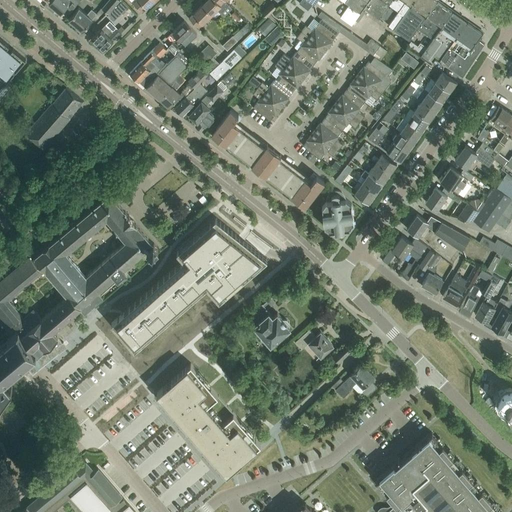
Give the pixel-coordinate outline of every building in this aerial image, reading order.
[(71,0),(51,0),(49,3),(61,13),(71,0)] [(107,0),(101,8),(108,13),(118,0),(107,0)] [(114,19),(128,6),(123,0),(109,14),(114,19)] [(142,11),(153,0),(132,0),(132,1),(142,11)] [(229,4),(226,1),(225,1),(223,0),(206,0),(202,4),(212,14),(215,17),(229,4)] [(364,7),(368,0),(342,0),(345,1),(345,2),(346,1),(349,4),(347,7),(344,5),(341,10),(343,12),(340,16),(351,24),(364,7)] [(389,4),(392,0),(368,0),(364,7),(379,18),(388,4),(389,4)] [(394,29),(413,0),(392,0),(389,4),(398,11),(388,25),(394,29)] [(418,27),(436,0),(413,0),(394,29),(409,40),(418,27)] [(432,38),(452,10),(452,9),(452,10),(438,0),(436,0),(418,27),(432,38)] [(262,12),(266,17),(277,7),(272,2),(262,12)] [(203,23),(212,14),(202,4),(189,17),(199,28),(203,23)] [(82,30),(96,14),(90,9),(86,14),(78,7),(69,18),(72,21),(71,22),(74,24),(76,24),(82,30)] [(239,7),(236,11),(242,17),(246,13),(239,7)] [(318,15),(322,18),(326,21),(330,17),(321,10),(318,15)] [(441,59),(467,21),(467,20),(452,10),(432,38),(424,50),(420,55),(431,63),(435,57),(439,60),(440,60),(439,59),(440,58),(441,59)] [(273,27),(280,21),(276,17),(269,23),(273,27)] [(326,21),(322,18),(319,21),(314,17),(307,26),(306,24),(301,30),(326,49),(333,40),(332,40),(339,30),(326,21)] [(348,29),(330,17),(326,21),(339,30),(345,34),(348,29)] [(185,36),(189,41),(197,33),(184,20),(173,30),(181,39),(185,36)] [(462,75),(484,42),(478,38),(483,31),(482,31),(467,21),(441,59),(449,64),(448,65),(462,75)] [(232,35),(237,40),(251,27),(246,23),(233,35),(232,35)] [(102,28),(101,27),(91,38),(97,44),(97,46),(100,49),(101,49),(103,50),(113,40),(113,39),(120,32),(116,28),(112,32),(106,25),(102,28)] [(254,29),(247,37),(253,43),(261,35),(254,29)] [(365,41),(348,29),(345,34),(362,46),(365,41)] [(318,59),(326,49),(301,30),(296,36),(300,39),(295,46),(298,49),(297,50),(314,63),(318,58),(318,59)] [(227,49),(237,40),(232,35),(223,44),(227,49)] [(13,48),(12,48),(11,50),(7,47),(9,45),(0,37),(0,74),(7,81),(26,59),(13,48)] [(373,54),(380,45),(370,38),(367,42),(365,41),(362,46),(373,54)] [(210,44),(216,50),(220,45),(214,40),(210,44)] [(411,40),(407,45),(420,55),(424,50),(411,40)] [(158,59),(157,58),(167,49),(160,42),(141,60),(130,72),(145,85),(156,73),(163,64),(158,59)] [(168,48),(175,55),(179,51),(172,43),(168,48)] [(210,72),(217,79),(229,66),(230,67),(246,51),(238,44),(219,62),(210,72)] [(387,50),(380,45),(373,54),(376,57),(380,59),(387,50)] [(179,74),(182,70),(191,61),(180,50),(179,51),(175,55),(168,62),(166,61),(163,64),(156,73),(157,74),(146,86),(160,98),(171,85),(179,74)] [(310,68),(314,63),(297,50),(291,58),(284,53),(279,58),(304,77),(311,68),(310,68)] [(402,54),(405,62),(412,58),(409,51),(402,54)] [(175,106),(200,82),(210,72),(219,62),(213,56),(187,80),(190,82),(182,91),(180,92),(171,103),(175,106)] [(364,65),(357,74),(382,93),(391,81),(391,76),(388,74),(392,68),(380,59),(376,57),(372,62),(369,60),(365,65),(364,65)] [(297,87),(304,77),(279,58),(275,64),(281,70),(275,78),(292,91),(296,86),(297,87)] [(425,65),(421,71),(425,74),(425,73),(426,74),(430,69),(425,65)] [(171,103),(180,92),(176,89),(186,78),(182,75),(185,72),(182,70),(179,74),(171,85),(160,98),(169,106),(171,103)] [(442,70),(435,81),(449,91),(457,81),(442,70)] [(418,83),(425,74),(421,71),(416,76),(413,80),(418,83)] [(382,93),(357,74),(350,83),(351,84),(347,88),(364,102),(370,93),(377,99),(382,93)] [(288,96),(292,91),(275,78),(269,86),(262,81),(257,87),(282,106),(289,96),(288,96)] [(201,100),(189,114),(190,115),(190,117),(192,119),(194,119),(197,122),(199,119),(207,125),(215,116),(208,109),(210,107),(206,104),(211,99),(213,100),(224,90),(227,87),(220,80),(217,83),(201,99),(201,100)] [(415,88),(418,83),(413,80),(410,84),(406,89),(411,93),(415,88)] [(442,101),(449,91),(435,81),(428,90),(428,91),(442,101)] [(208,89),(200,82),(175,106),(182,114),(195,103),(194,102),(208,89)] [(66,86),(27,133),(43,148),(64,124),(63,123),(83,100),(66,86)] [(275,115),(282,106),(257,87),(253,92),(259,98),(253,106),(270,119),(274,114),(275,115)] [(435,111),(442,101),(428,91),(428,90),(424,87),(417,97),(421,100),(435,111)] [(364,102),(347,88),(343,93),(342,93),(335,102),(360,121),(364,115),(358,110),(364,102)] [(406,99),(411,93),(406,89),(401,95),(406,99)] [(428,121),(435,111),(421,100),(414,110),(428,121)] [(360,121),(335,102),(328,111),(329,112),(325,117),(342,130),(348,122),(355,127),(360,121)] [(395,103),(390,108),(396,112),(400,107),(395,103)] [(502,126),(511,113),(502,106),(501,107),(498,105),(490,117),(493,119),(493,120),(496,121),(493,125),(500,129),(503,126),(502,126)] [(212,132),(252,162),(251,163),(259,169),(265,174),(266,173),(306,204),(324,180),(314,172),(310,177),(308,179),(278,156),(280,154),(281,154),(274,149),(267,143),(267,144),(266,146),(236,123),(237,121),(241,116),(231,108),(212,132)] [(391,118),(396,112),(390,108),(383,118),(388,121),(391,118)] [(421,131),(428,121),(414,110),(407,120),(421,131)] [(511,133),(511,112),(511,113),(502,126),(503,126),(507,129),(499,140),(504,144),(510,136),(511,133)] [(342,130),(325,117),(321,121),(313,130),(338,149),(343,143),(336,138),(342,130)] [(415,141),(421,131),(407,120),(400,130),(415,141)] [(376,127),(384,134),(388,128),(383,124),(379,129),(376,127)] [(376,143),(384,134),(376,127),(368,137),(376,143)] [(483,140),(489,131),(483,128),(483,127),(477,137),(482,140),(483,140)] [(338,149),(313,130),(306,139),(307,140),(303,145),(320,158),(327,150),(333,155),(338,149)] [(407,151),(415,141),(400,130),(393,140),(407,151)] [(401,160),(407,151),(393,140),(386,150),(401,160)] [(483,140),(482,140),(478,146),(495,157),(498,152),(483,140)] [(489,166),(495,157),(478,146),(475,151),(465,144),(455,159),(467,167),(475,156),(483,161),(489,166)] [(362,145),(358,150),(364,155),(368,149),(362,145)] [(359,160),(364,155),(358,150),(354,156),(359,160)] [(382,152),(375,162),(389,173),(397,162),(382,152)] [(495,158),(504,165),(506,163),(508,159),(499,152),(495,158)] [(382,183),(389,173),(375,162),(368,172),(382,183)] [(347,164),(343,169),(348,173),(353,168),(347,164)] [(440,180),(458,192),(466,181),(468,182),(474,175),(463,168),(460,172),(450,165),(440,180)] [(344,179),(348,173),(343,169),(335,179),(340,183),(344,179)] [(375,193),(382,183),(368,172),(361,183),(375,193)] [(509,203),(511,204),(511,178),(506,174),(496,187),(485,201),(479,210),(473,220),(489,231),(496,222),(502,213),(506,208),(509,203)] [(369,203),(375,193),(361,183),(354,192),(369,203)] [(425,201),(437,209),(447,194),(457,201),(460,197),(449,189),(446,193),(436,186),(425,201)] [(346,198),(342,199),(342,197),(341,195),(340,194),(341,191),(340,191),(339,190),(337,190),(336,190),(334,190),(333,190),(331,191),(330,192),(329,193),(328,194),(328,195),(327,196),(327,198),(327,199),(327,201),(322,206),(325,225),(330,230),(349,227),(354,222),(351,203),(346,198)] [(98,290),(116,275),(118,278),(127,271),(124,268),(147,248),(152,254),(158,248),(154,242),(153,243),(110,192),(34,256),(36,258),(32,260),(29,257),(0,280),(0,321),(6,329),(10,325),(16,332),(9,338),(9,337),(7,338),(6,336),(0,341),(0,398),(10,390),(11,391),(12,390),(12,389),(13,388),(11,386),(10,385),(11,385),(6,379),(12,374),(12,375),(14,374),(13,373),(19,368),(20,369),(21,368),(21,367),(25,363),(33,373),(58,352),(59,353),(58,352),(65,346),(62,343),(63,342),(63,341),(62,342),(58,337),(53,331),(58,326),(59,327),(59,326),(59,325),(63,321),(64,322),(65,322),(64,321),(69,316),(70,317),(71,317),(70,316),(75,312),(76,312),(75,311),(80,307),(81,307),(85,311),(103,295),(98,290)] [(479,210),(476,208),(468,202),(457,217),(472,221),(473,220),(479,210)] [(511,212),(506,208),(502,213),(507,217),(511,220),(511,219),(511,212)] [(418,236),(426,225),(434,231),(442,220),(431,214),(427,220),(417,213),(407,227),(418,236)] [(507,217),(502,213),(496,222),(501,225),(507,217)] [(121,313),(111,322),(134,348),(135,347),(133,344),(138,340),(140,343),(146,338),(147,337),(144,334),(146,333),(149,330),(152,333),(157,328),(158,327),(156,324),(157,323),(161,320),(163,323),(169,318),(170,317),(167,314),(170,312),(172,310),(175,313),(180,308),(181,307),(179,304),(182,302),(184,300),(186,303),(192,298),(193,297),(190,295),(195,291),(195,290),(198,293),(203,288),(207,286),(219,300),(220,299),(217,296),(227,287),(230,291),(236,285),(234,281),(243,273),(246,276),(252,271),(253,270),(250,267),(260,259),(262,262),(265,260),(267,258),(264,256),(244,239),(238,235),(216,217),(215,218),(210,222),(210,223),(212,226),(203,234),(200,231),(194,236),(193,237),(196,240),(192,243),(188,246),(186,243),(184,245),(178,250),(177,251),(184,259),(180,262),(181,263),(185,259),(187,262),(123,317),(121,315),(124,311),(123,311),(121,313)] [(511,220),(507,217),(501,225),(505,229),(511,220)] [(471,237),(442,220),(434,231),(462,250),(471,237)] [(436,242),(440,238),(433,232),(430,237),(436,242)] [(410,247),(424,256),(430,248),(431,248),(415,237),(412,241),(402,234),(391,249),(398,253),(397,254),(399,255),(400,255),(403,257),(410,247)] [(494,242),(482,235),(479,242),(490,248),(494,242)] [(501,241),(496,238),(494,242),(490,248),(495,251),(501,241)] [(507,244),(501,241),(495,251),(497,252),(501,254),(507,244)] [(511,247),(507,244),(501,254),(506,257),(511,247)] [(430,248),(424,256),(419,264),(429,271),(422,282),(435,290),(443,278),(434,272),(437,267),(430,263),(436,252),(430,248)] [(449,285),(443,295),(456,303),(462,292),(461,292),(465,285),(464,285),(465,283),(471,286),(473,283),(478,273),(481,267),(475,264),(467,279),(456,273),(453,279),(449,285)] [(489,264),(486,270),(492,273),(495,268),(489,264)] [(481,267),(478,273),(489,279),(492,273),(486,270),(481,267)] [(483,300),(475,313),(487,320),(489,318),(498,301),(490,297),(500,278),(492,273),(489,279),(487,281),(488,281),(483,290),(482,292),(486,295),(484,300),(483,300)] [(471,286),(459,307),(463,309),(463,310),(467,312),(467,313),(469,314),(480,296),(476,293),(480,286),(473,283),(471,286)] [(271,296),(256,309),(258,311),(260,313),(251,321),(254,325),(255,324),(271,343),(290,326),(277,312),(273,316),(266,309),(275,301),(272,297),(272,296),(271,296)] [(511,309),(508,307),(511,302),(501,296),(489,318),(493,320),(492,324),(493,325),(492,326),(498,330),(499,328),(503,330),(511,316),(511,309)] [(321,355),(333,344),(321,330),(315,335),(309,328),(296,340),(302,348),(309,342),(321,355)] [(338,362),(350,351),(345,345),(333,356),(338,362)] [(191,362),(157,392),(175,413),(173,415),(179,421),(180,419),(226,473),(237,463),(235,461),(239,458),(241,460),(261,443),(254,435),(251,437),(245,430),(248,428),(204,377),(201,380),(195,373),(198,371),(191,362)] [(340,377),(332,385),(335,388),(343,396),(350,390),(349,389),(358,380),(365,388),(363,390),(368,395),(377,386),(370,379),(374,375),(362,363),(344,380),(340,377)] [(508,392),(507,392),(506,393),(505,394),(504,394),(504,395),(503,396),(502,397),(502,398),(502,400),(502,401),(502,403),(502,404),(503,405),(504,406),(504,407),(505,408),(507,409),(508,410),(509,410),(511,410),(511,391),(510,391),(508,392)] [(390,504),(389,505),(388,505),(387,505),(384,505),(383,505),(382,505),(381,506),(380,506),(379,507),(378,508),(377,509),(377,510),(376,511),(404,511),(405,511),(501,511),(502,511),(432,432),(401,459),(399,457),(398,457),(402,462),(397,467),(394,464),(377,479),(397,502),(392,506),(390,504)] [(77,470),(73,466),(19,511),(136,511),(129,504),(123,498),(120,501),(118,499),(122,496),(98,468),(94,471),(86,462),(77,470)]
